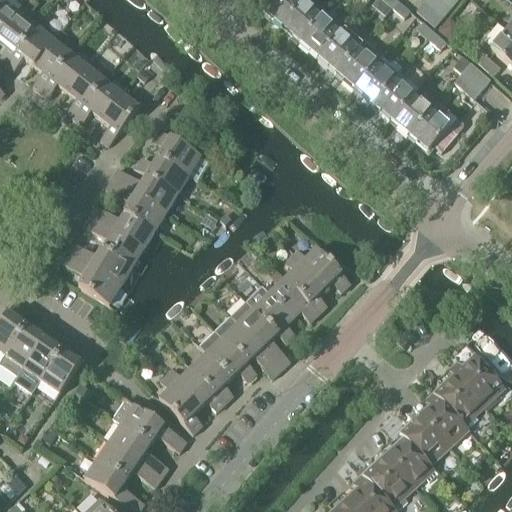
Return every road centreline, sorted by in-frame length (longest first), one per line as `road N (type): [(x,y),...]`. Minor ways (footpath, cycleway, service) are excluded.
road 1 (residential): [(441,219),(202,19)]
road 2 (residential): [(199,511),(345,339)]
road 3 (residential): [(20,299),(148,115)]
road 4 (residential): [(294,511),(404,390)]
road 5 (residential): [(345,339),(441,219)]
